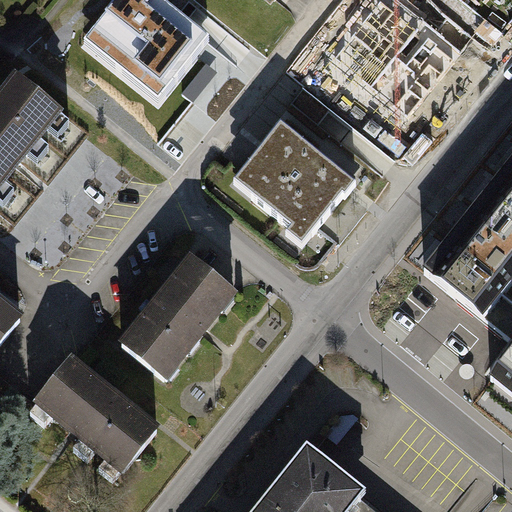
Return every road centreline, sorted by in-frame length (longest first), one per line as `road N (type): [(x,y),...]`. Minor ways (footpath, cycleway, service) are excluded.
road 1 (residential): [(326,315),(511,87)]
road 2 (residential): [(167,511),(326,315)]
road 3 (residential): [(326,315),(511,472)]
road 4 (residential): [(179,183),(326,0)]
road 5 (residential): [(169,195),(27,366)]
road 6 (residential): [(169,195),(326,315)]
